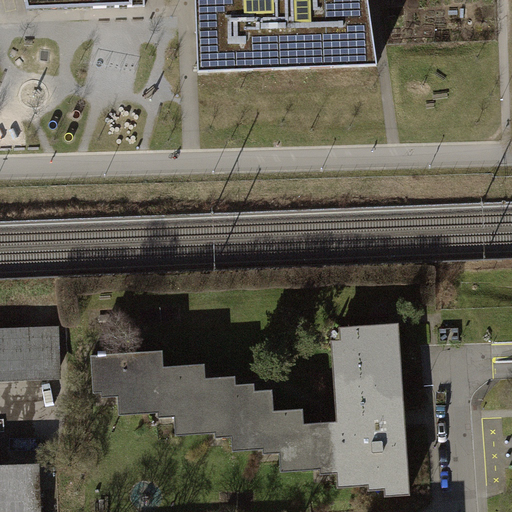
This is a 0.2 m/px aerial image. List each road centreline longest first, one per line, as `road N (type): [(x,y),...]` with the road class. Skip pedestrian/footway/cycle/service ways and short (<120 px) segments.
road 1 (residential): [(186,0),(190,163)]
road 2 (residential): [(455,366),(461,511)]
